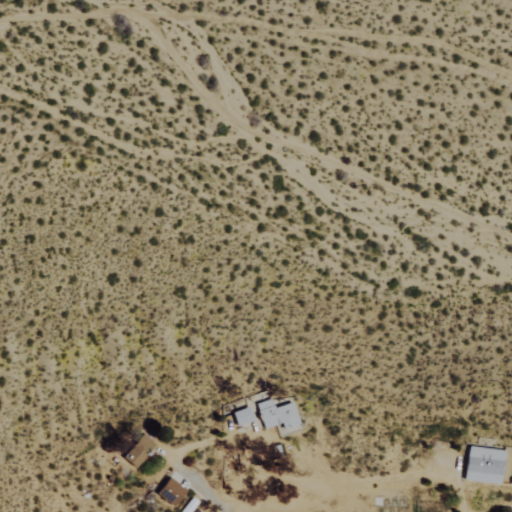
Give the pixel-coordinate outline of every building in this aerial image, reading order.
[(254,404),(262,429),(278,423),(280,430),(298,425),(290,402),(272,408),(269,399),(254,404)] [(252,421),(246,407),(230,413),(236,428),(252,421)] [(153,446),(141,435),(121,456),(133,467),(153,446)] [(499,484),(502,450),(465,447),(463,481),(499,484)] [(174,507),(184,488),(165,478),(155,497),(174,507)]
